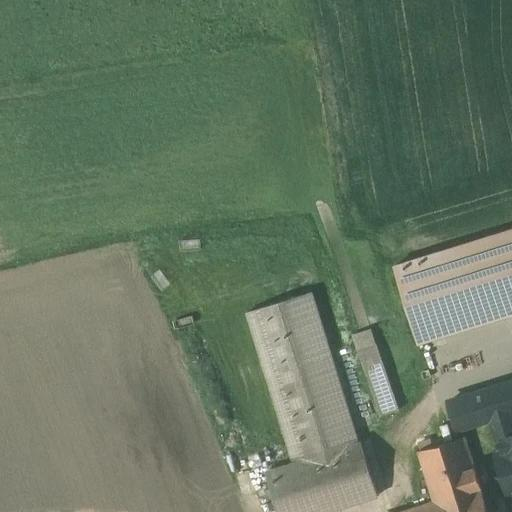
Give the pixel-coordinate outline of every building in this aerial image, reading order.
[(511,314),(511,230),(395,266),(418,343),(511,314)] [(331,358),(311,293),(248,313),(289,443),(295,464),(266,473),(277,511),(328,511),(378,496),(361,443),(358,444),(331,358)] [(398,411),(370,330),(354,335),(358,348),(382,417),(398,411)] [(418,453),(434,504),(481,487),(466,438),(418,453)] [(489,511),(481,487),(434,504),(408,511),(489,511)]
